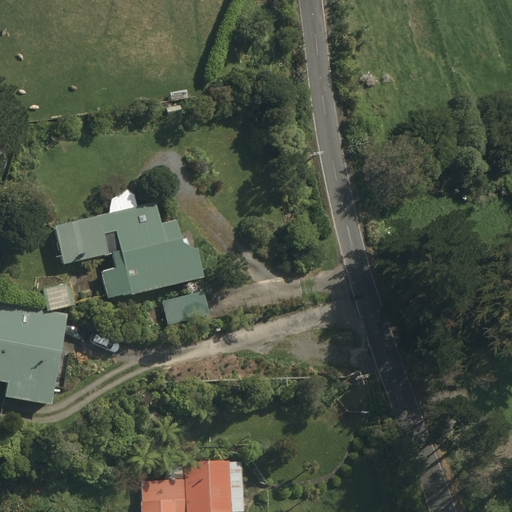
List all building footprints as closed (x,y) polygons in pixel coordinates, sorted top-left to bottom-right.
[(186,91),(169,94),(170,103),(188,100),(186,91)] [(185,105),(164,109),(166,121),(187,117),(185,105)] [(52,229),(60,267),(108,257),(111,273),(100,276),(106,304),(158,293),(166,327),(204,319),(197,283),(199,283),(193,253),(188,254),(178,247),(173,223),(158,227),(154,206),(135,210),(132,197),(105,203),(108,218),(52,229)] [(45,312),(70,306),(65,285),(40,291),(45,312)] [(48,408),(65,316),(0,304),(0,384),(4,385),(1,400),(48,408)] [(139,484),(140,507),(172,506),(171,496),(181,496),(182,511),(240,511),(239,465),(160,468),(161,484),(139,484)]
